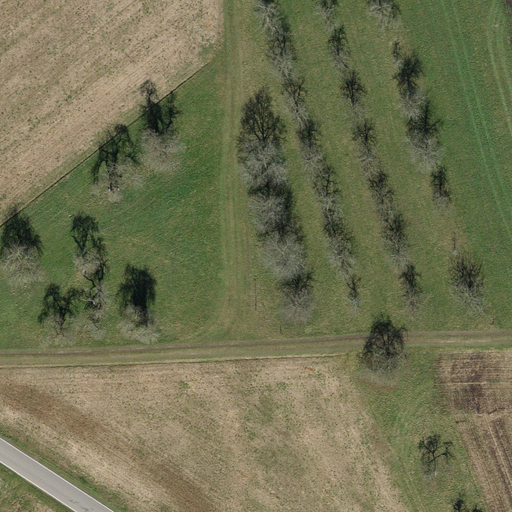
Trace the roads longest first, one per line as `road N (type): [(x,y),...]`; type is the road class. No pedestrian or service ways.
road 1 (track): [(511,339),(0,359)]
road 2 (track): [(242,0),(246,351)]
